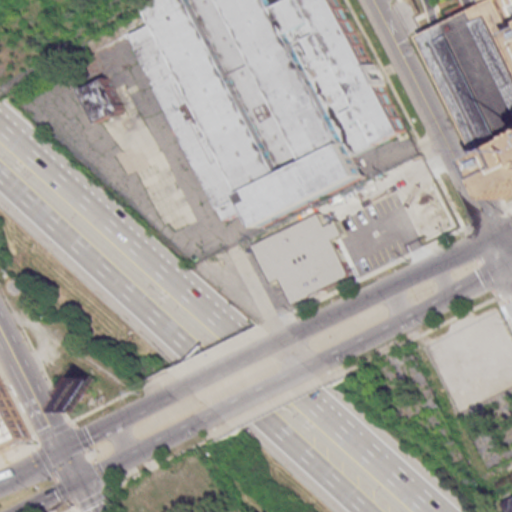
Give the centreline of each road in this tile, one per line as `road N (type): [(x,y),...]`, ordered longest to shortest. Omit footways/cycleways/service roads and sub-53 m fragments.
road 1 (motorway): [(430,511),(0,125)]
road 2 (motorway): [(0,183),(359,511)]
road 3 (residential): [(511,272),(373,0)]
road 4 (tertiary): [(500,248),(471,249),(279,345)]
road 5 (tertiary): [(304,366),(487,276),(500,248)]
road 6 (tertiary): [(66,453),(0,323)]
road 7 (tertiary): [(81,484),(196,424)]
road 8 (tertiary): [(196,424),(304,366)]
